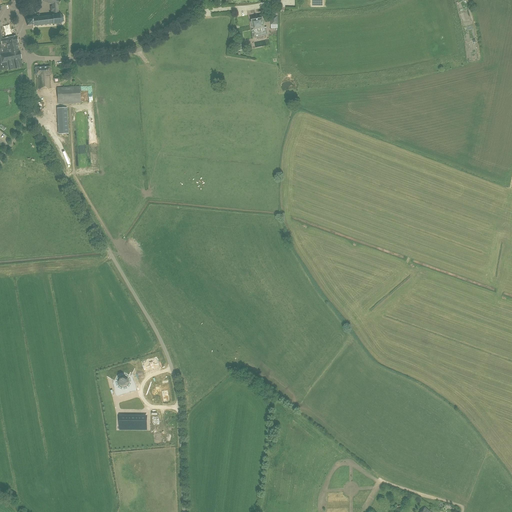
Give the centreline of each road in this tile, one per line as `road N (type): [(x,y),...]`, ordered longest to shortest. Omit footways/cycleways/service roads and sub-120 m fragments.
road 1 (unclassified): [(183,511),(178,397),(165,349),(32,112)]
road 2 (unclassified): [(27,58),(129,53),(189,18),(204,0)]
